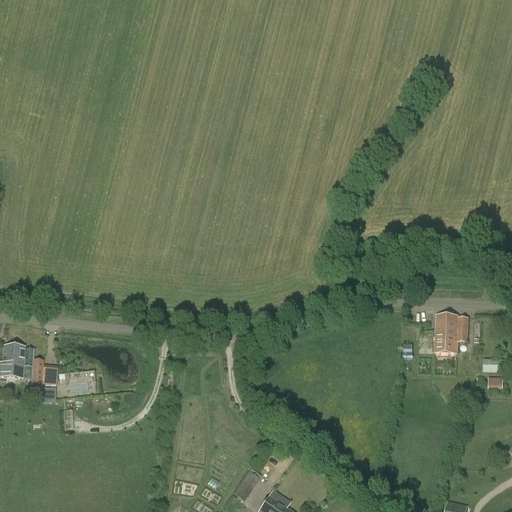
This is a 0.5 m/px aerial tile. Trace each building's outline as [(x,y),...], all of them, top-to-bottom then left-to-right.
[(457,356),(458,344),(468,344),(468,320),(459,320),(459,318),(436,317),(435,355),(457,356)] [(31,381),(32,371),(32,364),(32,362),(33,362),(34,351),(25,350),(25,349),(3,347),(2,364),(0,363),(0,378),(23,381),(31,381)] [(403,361),(413,361),(412,347),(403,347),(403,361)] [(42,387),(44,363),(33,362),(32,362),(32,364),(32,371),(31,381),(31,386),(42,387)] [(503,375),(504,362),(483,362),(483,374),(503,375)] [(488,391),(488,379),(478,379),(478,391),(488,391)] [(503,392),(503,380),(489,380),(489,391),(503,392)] [(244,504),(260,481),(249,474),(233,496),(244,504)] [(287,511),(286,511),(286,510),(282,507),(285,502),(272,494),(259,511),(287,511)]
